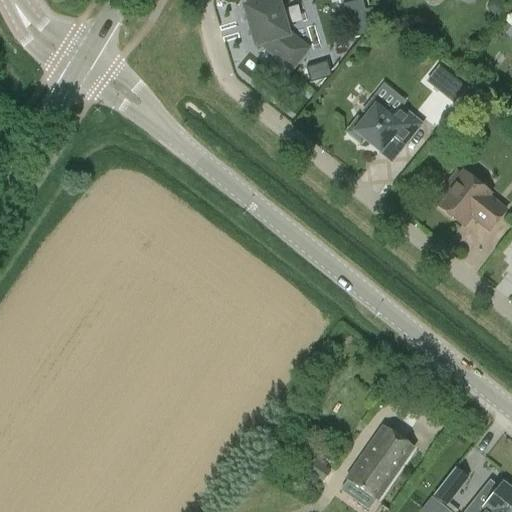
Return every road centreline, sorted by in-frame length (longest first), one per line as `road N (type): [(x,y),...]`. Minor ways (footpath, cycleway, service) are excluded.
road 1 (tertiary): [(511,414),(80,64)]
road 2 (residential): [(511,312),(225,84),(212,57),(205,0)]
road 3 (tertiary): [(0,202),(80,64)]
